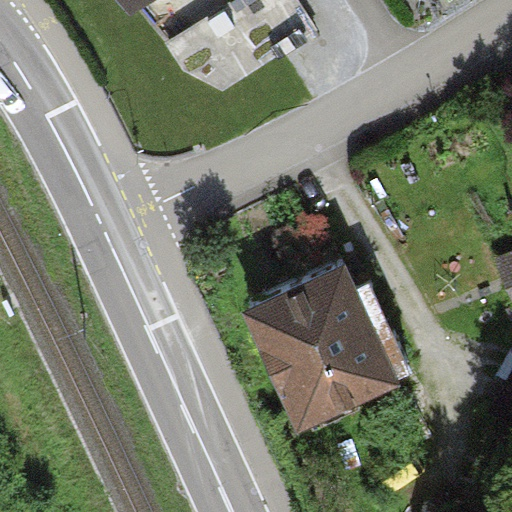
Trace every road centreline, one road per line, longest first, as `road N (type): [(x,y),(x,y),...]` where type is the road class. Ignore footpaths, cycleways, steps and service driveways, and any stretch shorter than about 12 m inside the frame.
road 1 (residential): [(104,229),(324,126),(511,17)]
road 2 (secondary): [(234,511),(104,229)]
road 3 (secondary): [(104,229),(51,121),(0,42)]
